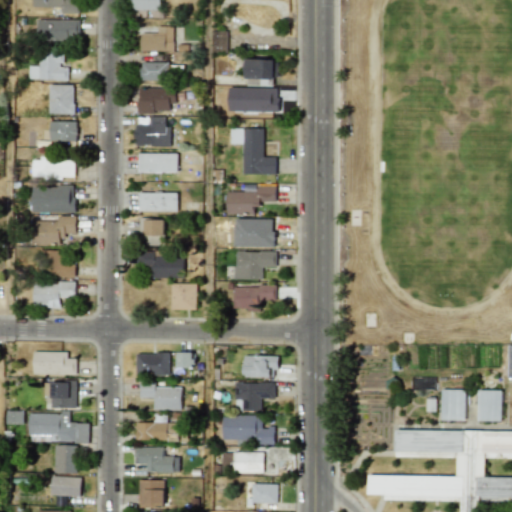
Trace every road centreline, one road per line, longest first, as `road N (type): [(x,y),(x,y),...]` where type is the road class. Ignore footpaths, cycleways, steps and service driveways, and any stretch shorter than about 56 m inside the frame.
road 1 (residential): [(321,511),(318,0)]
road 2 (residential): [(109,511),(109,0)]
road 3 (residential): [(0,327),(320,332)]
